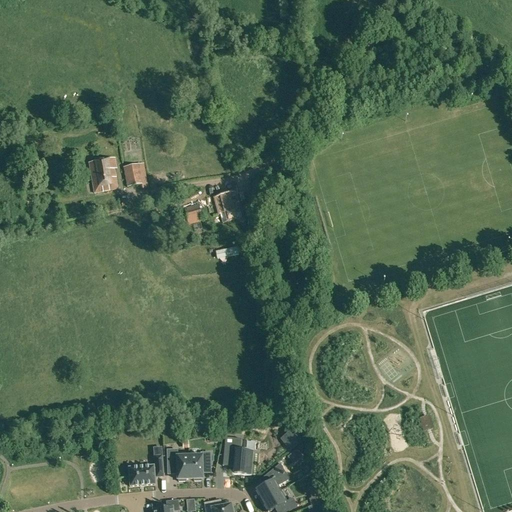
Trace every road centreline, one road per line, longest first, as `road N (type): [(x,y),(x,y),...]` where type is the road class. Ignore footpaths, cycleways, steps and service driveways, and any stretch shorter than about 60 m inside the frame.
road 1 (track): [(143,196),(230,181),(287,149),(402,0)]
road 2 (residential): [(133,497),(230,493),(248,511)]
